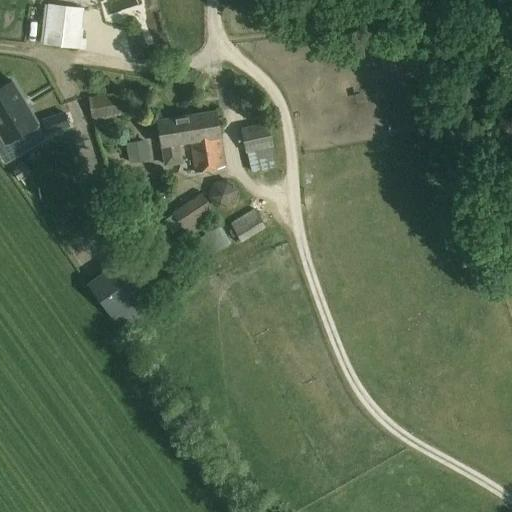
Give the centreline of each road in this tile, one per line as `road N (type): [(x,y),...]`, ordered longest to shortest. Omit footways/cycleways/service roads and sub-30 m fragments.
road 1 (unclassified): [(511,498),(399,433),(357,389),(298,235),(282,112),(214,28)]
road 2 (track): [(0,47),(188,65)]
